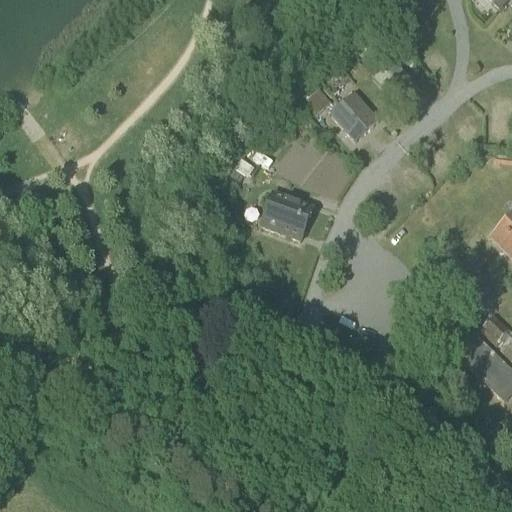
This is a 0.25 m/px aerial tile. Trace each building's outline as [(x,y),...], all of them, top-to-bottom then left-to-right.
[(511,0),(494,0),(505,9),(511,0)] [(363,61),(373,73),(390,60),(380,48),(363,61)] [(371,80),(397,109),(417,92),(391,63),(371,80)] [(305,106),(318,120),(333,106),(320,92),(305,106)] [(329,120),(355,148),(379,126),(353,98),(329,120)] [(440,145),(427,159),(441,171),(454,158),(440,145)] [(260,231),(300,246),(313,212),(272,197),(260,231)] [(511,218),(490,240),(511,263),(511,218)] [(430,263),(444,294),(467,283),(452,252),(430,263)] [(475,339),(511,375),(511,337),(494,320),(475,339)] [(511,376),(474,340),(455,359),(504,406),(511,397),(511,376)]
